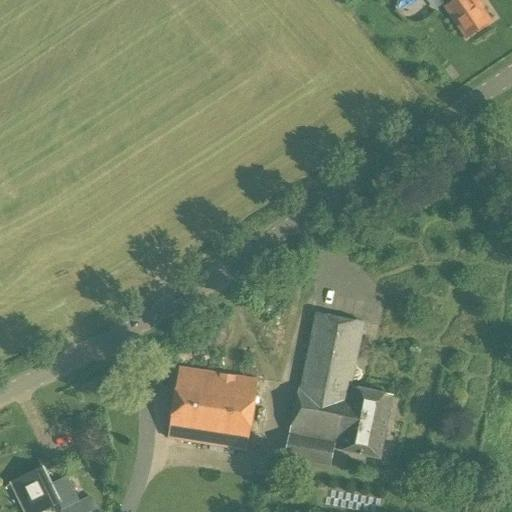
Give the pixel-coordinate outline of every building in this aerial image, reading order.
[(452,0),(454,2),(446,7),(466,37),(489,22),(481,9),(484,6),(480,0),(452,0)] [(315,314),(301,386),(310,388),(308,398),(331,402),(333,392),(349,396),(351,387),(364,324),(315,314)] [(246,454),(258,379),(236,376),(219,373),(218,373),(179,367),(166,442),(246,454)] [(392,396),(351,387),(349,396),(333,392),(331,402),(308,398),(310,388),(301,386),(299,386),(285,456),(330,465),(333,448),(380,458),(392,396)] [(50,484),(42,467),(11,482),(25,511),(40,511),(59,503),(62,509),(79,501),(67,476),(50,484)]
